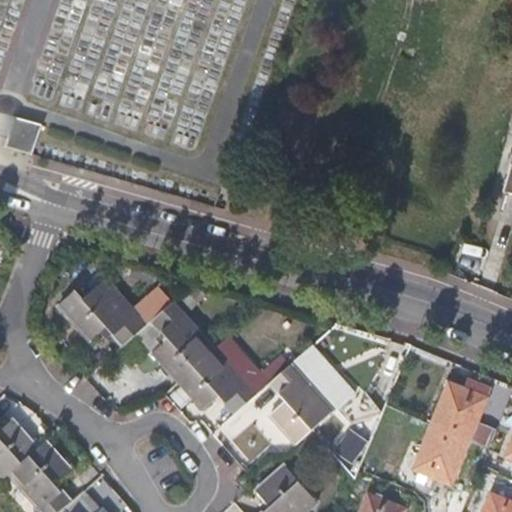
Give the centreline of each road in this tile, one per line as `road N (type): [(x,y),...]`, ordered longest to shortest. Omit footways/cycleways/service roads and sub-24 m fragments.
road 1 (residential): [(54,201),(440,303),(511,335)]
road 2 (residential): [(197,511),(210,489),(204,466),(173,433),(151,427),(115,447)]
road 3 (residential): [(54,201),(0,348)]
road 4 (residential): [(0,358),(115,447)]
